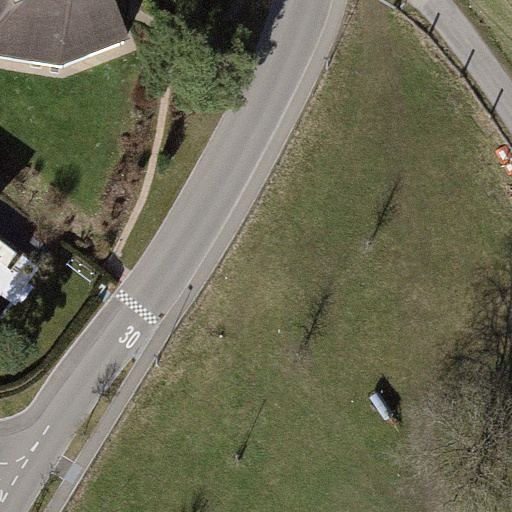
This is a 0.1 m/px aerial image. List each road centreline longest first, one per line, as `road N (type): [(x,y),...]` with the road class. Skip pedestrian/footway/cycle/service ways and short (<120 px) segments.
road 1 (tertiary): [(306,0),(285,59),(223,175),(13,481)]
road 2 (residential): [(511,105),(428,0)]
